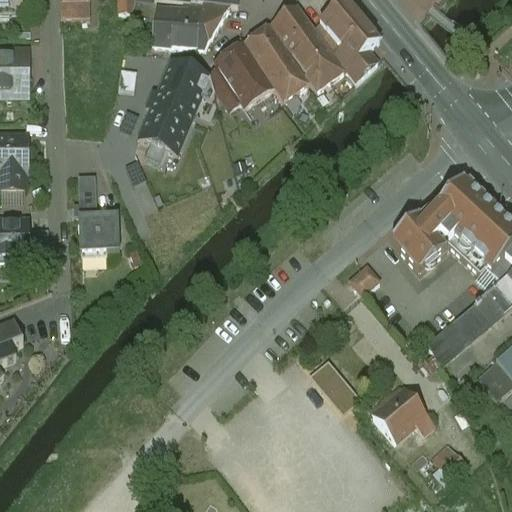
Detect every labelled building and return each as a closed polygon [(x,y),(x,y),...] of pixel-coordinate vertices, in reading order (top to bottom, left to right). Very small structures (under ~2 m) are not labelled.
[(0,0),(0,19),(25,19),(25,0),(0,0)] [(59,0),(60,22),(89,22),(89,0),(59,0)] [(134,0),(118,0),(118,18),(135,20),(134,0)] [(239,0),(170,0),(170,4),(238,13),(239,0)] [(379,49),(346,9),(315,35),(355,90),(378,69),(368,58),(379,49)] [(176,15),(155,13),(154,30),(173,32),(173,31),(217,35),(229,15),(184,10),(182,20),(176,19),(176,15)] [(343,78),(295,13),(283,22),(330,88),(343,78)] [(330,88),(283,22),(271,31),(306,81),(305,81),(316,98),(330,88)] [(173,32),(154,30),(153,34),(154,34),(153,51),(205,56),(216,37),(173,32)] [(153,34),(138,33),(137,41),(124,40),(123,49),(153,51),(154,34),(153,34)] [(309,91),(282,54),(268,33),(244,49),(283,109),(309,91)] [(242,51),(209,73),(233,130),(277,105),(242,51)] [(27,60),(0,60),(0,96),(27,96),(27,60)] [(210,83),(177,69),(145,147),(178,161),(210,83)] [(0,172),(0,173),(0,195),(24,196),(24,179),(27,179),(27,141),(0,141),(0,172)] [(95,205),(94,183),(78,184),(79,206),(95,205)] [(511,232),(495,217),(497,214),(469,186),(466,190),(463,187),(444,207),(441,205),(418,224),(418,223),(390,247),(419,280),(446,257),(443,254),(446,250),(479,281),(486,274),(491,280),(492,279),(501,288),(508,282),(511,278),(511,232)] [(95,205),(79,206),(80,223),(78,223),(79,261),(119,259),(117,222),(96,222),(95,205)] [(0,226),(0,266),(27,266),(27,226),(0,226)] [(367,274),(350,288),(362,303),(379,288),(367,274)] [(501,288),(453,329),(469,348),(511,311),(511,287),(508,282),(501,288)] [(374,322),(378,318),(364,303),(350,316),(390,357),(399,349),(374,322)] [(13,326),(0,331),(0,385),(3,382),(0,374),(0,371),(16,365),(12,354),(23,350),(13,326)] [(511,394),(511,353),(495,368),(508,383),(495,394),(503,402),(511,394)] [(357,415),(318,369),(299,385),(337,431),(357,415)] [(434,431),(405,396),(372,423),(394,449),(414,433),(422,442),(434,431)] [(448,451),(433,464),(450,484),(465,470),(448,451)]
